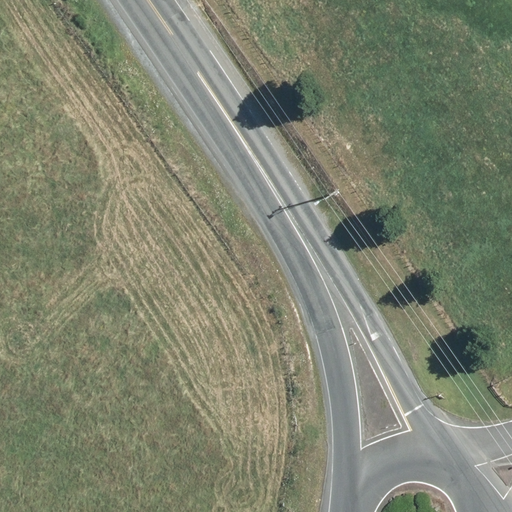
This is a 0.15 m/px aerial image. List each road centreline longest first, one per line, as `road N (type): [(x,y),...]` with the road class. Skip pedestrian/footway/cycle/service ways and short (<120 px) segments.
road 1 (secondary): [(301,236),(136,0)]
road 2 (secondary): [(347,502),(344,409),(329,320),(301,236)]
road 3 (secondary): [(301,236),(432,447)]
